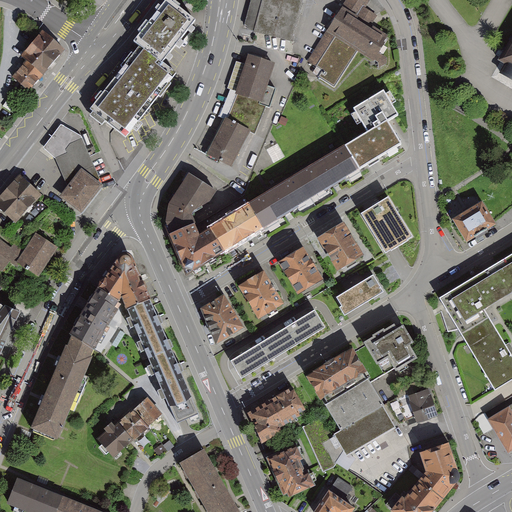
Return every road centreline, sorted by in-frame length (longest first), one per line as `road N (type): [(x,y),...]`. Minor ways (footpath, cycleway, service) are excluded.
road 1 (residential): [(423,157),(178,304)]
road 2 (residential): [(138,207),(111,227),(53,313),(0,427)]
road 3 (secondary): [(221,2),(198,88),(138,207)]
road 4 (residential): [(222,410),(411,298)]
road 5 (residential): [(486,497),(411,298)]
road 6 (residential): [(423,157),(407,29),(393,0)]
road 7 (secondary): [(0,170),(92,45)]
road 8 (residential): [(135,511),(153,473),(229,427)]
